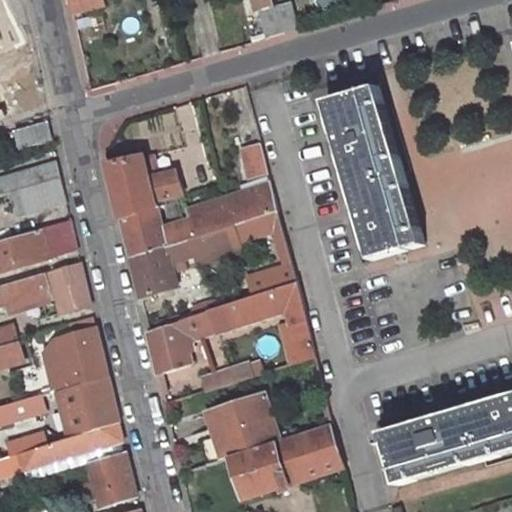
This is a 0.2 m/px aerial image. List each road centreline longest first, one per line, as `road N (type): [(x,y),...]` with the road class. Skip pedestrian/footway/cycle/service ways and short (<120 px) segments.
road 1 (residential): [(77,113),(168,511)]
road 2 (residential): [(464,0),(77,113)]
road 3 (unknown): [(270,56),(365,393)]
road 4 (unknown): [(365,393),(511,345)]
road 5 (unknown): [(365,393),(383,511)]
